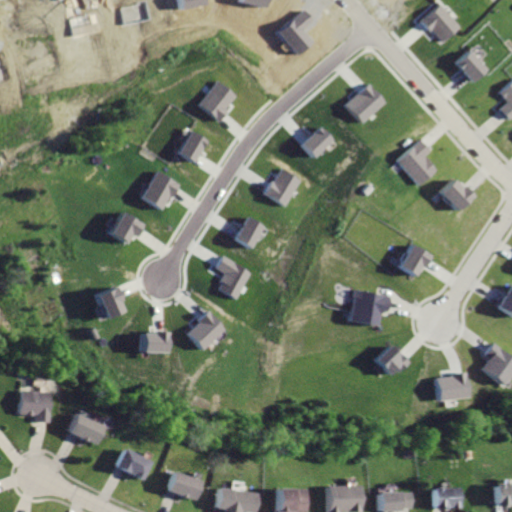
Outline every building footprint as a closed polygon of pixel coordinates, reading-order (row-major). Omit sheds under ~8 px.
[(414,18),(424,30),(427,28),(438,40),(454,26),(433,2),(414,18)] [(451,61),(468,81),(482,69),(465,49),(451,61)] [(511,78),(511,77),(496,91),(504,100),(497,106),(508,118),(511,114),(511,78)] [(216,79),(195,105),(218,123),(228,110),(225,108),(236,95),(216,79)] [(366,83),(343,103),(362,124),(385,103),(366,83)] [(301,143),(315,158),(334,140),(320,125),(301,143)] [(189,130),(177,151),(193,161),(206,140),(189,130)] [(393,160),(418,187),(436,171),(421,154),(426,149),(417,139),(393,160)] [(448,167),(433,180),(455,204),(473,187),(461,174),(458,178),(448,167)] [(284,169),(276,181),(274,180),(266,193),(286,206),(303,180),(284,169)] [(155,170),(139,196),(161,209),(169,196),(171,197),(179,184),(155,170)] [(121,211),(108,232),(125,242),(130,234),(136,237),(143,224),(121,211)] [(250,217),(236,239),(253,249),(266,227),(250,217)] [(408,233),(389,259),(405,270),(414,257),(419,259),(428,247),(408,233)] [(225,255),(218,266),(228,272),(219,286),(239,299),(255,274),(225,255)] [(354,279),(347,312),(372,317),(376,301),(385,303),(388,286),(354,279)] [(511,279),(498,300),(511,309),(511,279)] [(94,294),(103,319),(122,312),(117,300),(121,299),(116,286),(94,294)] [(188,331),(202,348),(225,328),(210,310),(198,319),(200,322),(188,331)] [(141,333),(141,351),(166,352),(167,330),(154,330),(154,333),(141,333)] [(385,334),(366,348),(382,369),(391,362),(394,367),(411,354),(396,335),(390,340),(385,334)] [(511,347),(496,334),(486,346),(491,350),(483,359),(505,378),(511,369),(511,347)] [(435,377),(437,399),(468,396),(465,370),(450,371),(451,376),(435,377)] [(18,389),(18,415),(36,415),(36,422),(50,423),(51,390),(18,389)] [(76,413),(67,434),(96,447),(105,426),(76,413)] [(121,447),(112,469),(142,482),(151,459),(121,447)] [(170,470),(163,492),(194,501),(201,480),(170,470)] [(511,481),(487,485),(490,507),(511,503),(511,481)] [(322,487),(322,511),(356,511),(355,485),(322,487)] [(217,486),(214,511),(221,511),(237,511),(237,509),(255,511),(258,491),(217,486)] [(429,489),(430,510),(457,509),(456,487),(429,489)] [(273,488),(272,511),(301,511),(301,489),(273,488)] [(371,492),(371,511),(394,511),(394,508),(408,507),(407,490),(371,492)]
